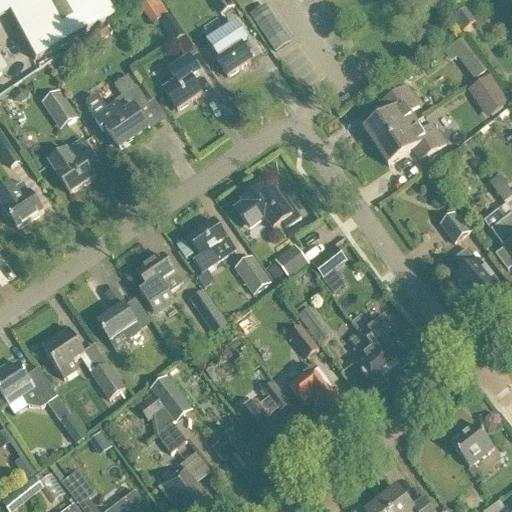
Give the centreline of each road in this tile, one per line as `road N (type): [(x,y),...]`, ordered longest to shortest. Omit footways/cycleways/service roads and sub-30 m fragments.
road 1 (residential): [(0,321),(289,134),(307,145),(478,371)]
road 2 (residential): [(295,511),(478,371)]
